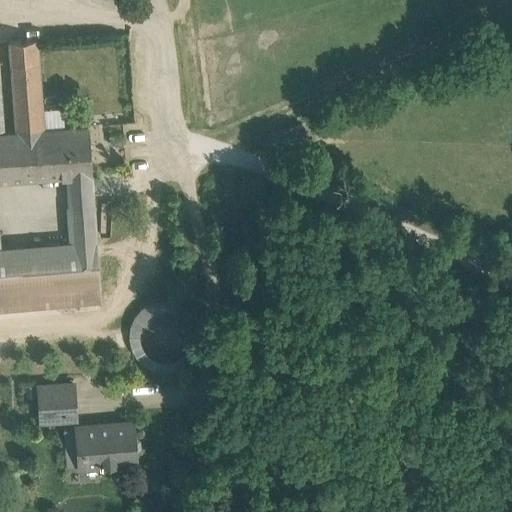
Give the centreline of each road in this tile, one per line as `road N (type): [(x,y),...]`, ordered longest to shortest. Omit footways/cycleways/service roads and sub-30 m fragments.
road 1 (track): [(153,0),(159,121),(212,276),(195,511)]
road 2 (unclassified): [(511,268),(159,121)]
road 3 (track): [(167,144),(106,325),(0,335)]
